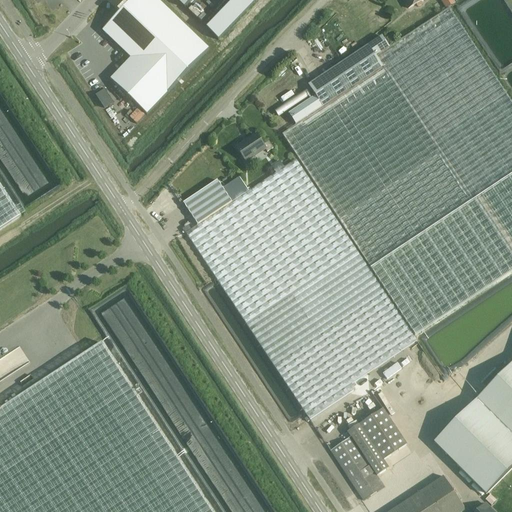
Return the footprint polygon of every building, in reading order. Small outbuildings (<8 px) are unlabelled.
[(156,0),(132,0),(102,32),(131,59),(110,81),(147,116),(209,50),(156,0)] [(175,0),(185,9),(193,0),(175,0)] [(404,0),(406,2),(405,3),(408,9),(425,0),(404,0)] [(451,0),(441,0),(447,9),(455,5),(451,0)] [(296,126),(282,135),(297,158),(415,336),(417,335),(511,272),(511,103),(449,9),(389,48),(381,37),(341,63),(309,84),(317,96),(289,115),(294,124),(296,126)] [(267,153),(273,149),(269,142),(263,146),(256,136),(248,141),(244,143),(237,149),(246,162),(265,150),(267,153)] [(217,181),(183,204),(196,224),(184,232),(307,419),(352,389),(348,383),(413,341),(412,339),(335,221),(337,220),(296,158),(295,159),(247,190),(244,185),(238,177),(221,188),(217,181)] [(0,230),(19,218),(0,188),(0,230)] [(24,343),(0,353),(0,368),(29,356),(24,343)] [(0,511),(212,511),(102,345),(1,410),(0,408),(0,511)] [(511,366),(434,444),(485,494),(511,466),(511,366)] [(351,438),(331,452),(363,501),(384,488),(377,477),(388,469),(383,461),(406,446),(383,410),(347,433),(351,438)] [(463,511),(466,511),(443,477),(390,511),(463,511)]
